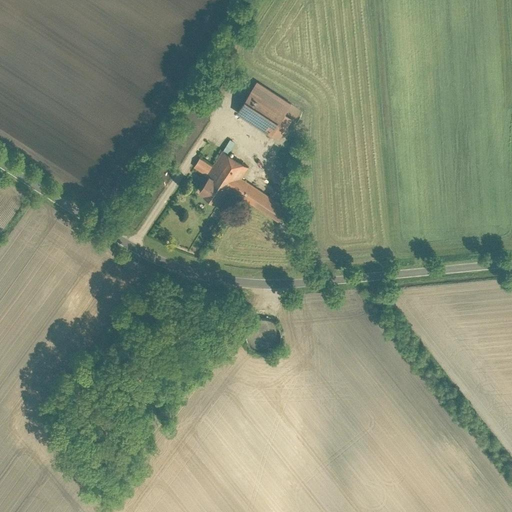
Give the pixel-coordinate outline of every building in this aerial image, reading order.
[(239,71),(228,64),(220,78),(230,85),(239,71)] [(302,104),(261,79),(241,110),(282,135),(302,104)] [(213,84),(201,103),(213,111),(226,92),(213,84)] [(250,163),(226,148),(217,163),(211,172),(201,189),(225,204),(250,163)] [(203,155),(198,164),(211,172),(217,163),(203,155)] [(293,206),(249,179),(239,195),(283,222),(293,206)]
